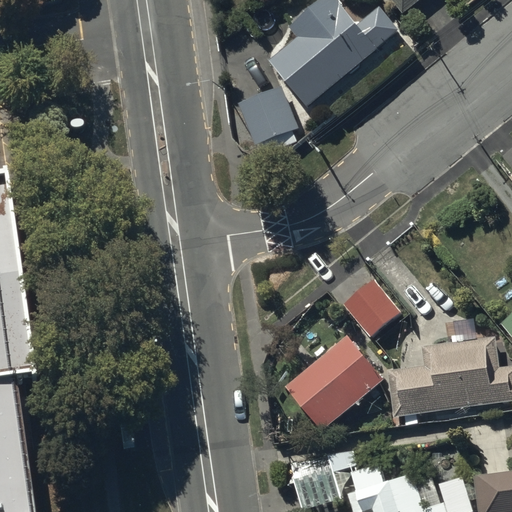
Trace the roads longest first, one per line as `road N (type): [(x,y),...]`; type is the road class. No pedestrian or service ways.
road 1 (unclassified): [(175,246),(309,219),(511,61)]
road 2 (tertiary): [(175,246),(213,511)]
road 3 (tertiary): [(141,0),(175,246)]
